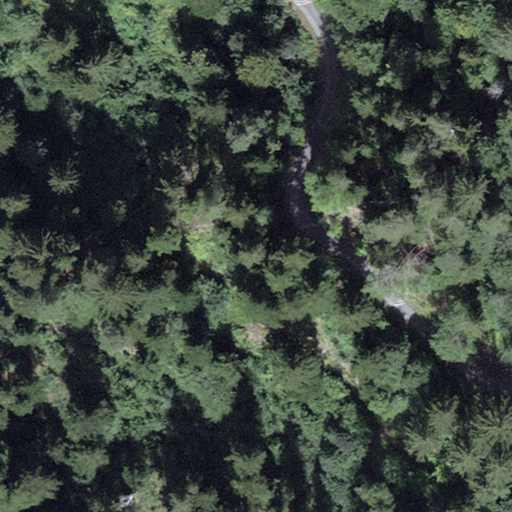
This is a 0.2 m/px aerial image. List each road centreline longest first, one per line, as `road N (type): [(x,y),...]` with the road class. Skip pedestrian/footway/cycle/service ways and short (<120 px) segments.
road 1 (track): [(36,0),(155,50),(199,92),(207,148),(187,193),(180,246),(214,266),(266,326),(303,342),(352,382),(385,428),(480,498)]
road 2 (track): [(299,0),(325,31),(331,96),(291,190),(298,216),(448,355),(511,391)]
